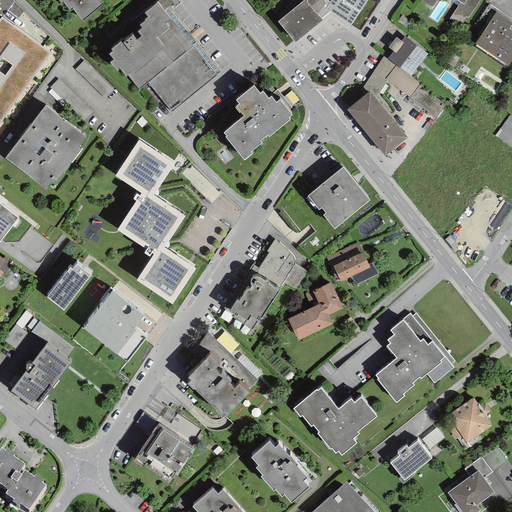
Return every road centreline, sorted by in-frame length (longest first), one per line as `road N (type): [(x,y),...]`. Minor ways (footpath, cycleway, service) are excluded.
road 1 (residential): [(83,473),(321,112)]
road 2 (residential): [(321,112),(466,290)]
road 3 (residential): [(231,0),(321,112)]
road 4 (residential): [(399,0),(321,112)]
